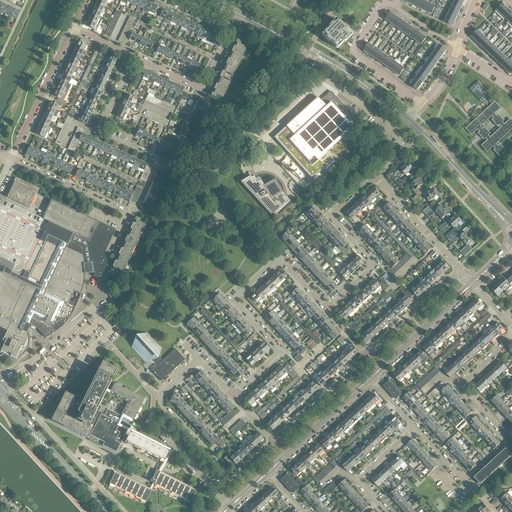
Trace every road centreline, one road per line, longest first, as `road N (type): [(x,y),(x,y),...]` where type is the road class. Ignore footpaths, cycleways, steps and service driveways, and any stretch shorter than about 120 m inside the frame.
road 1 (residential): [(472,474),(508,441),(456,385),(511,333)]
road 2 (tertiary): [(407,120),(336,64),(239,14)]
road 3 (residential): [(186,139),(173,168),(94,131),(129,60)]
road 4 (residential): [(233,395),(281,351),(233,298),(279,258)]
road 5 (residential): [(327,309),(375,265),(329,215),(372,176)]
road 6 (residential): [(421,103),(353,51),(385,1),(394,7)]
road 7 (residential): [(231,31),(204,90),(129,60)]
road 8 (residential): [(11,158),(72,28)]
road 9 (tertiary): [(267,473),(371,377)]
road 10 (unclassified): [(15,372),(90,308),(110,331),(102,338)]
road 11 (tertiary): [(371,377),(472,285)]
road 12 (residential): [(460,271),(372,176)]
road 13 (residential): [(275,441),(368,355)]
road 14 (residential): [(126,211),(11,158)]
road 15 (residential): [(368,355),(460,271)]
road 16 (residential): [(386,511),(357,480),(415,426)]
